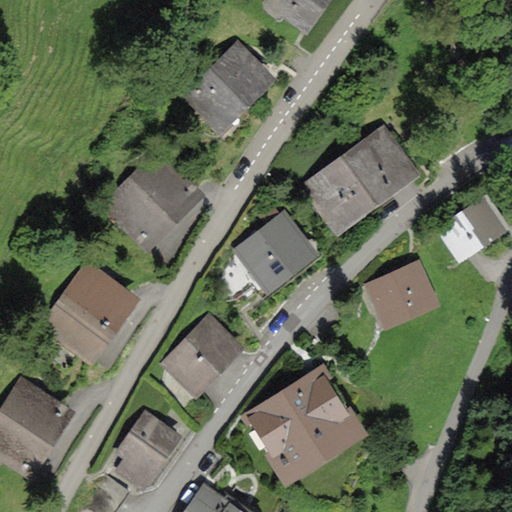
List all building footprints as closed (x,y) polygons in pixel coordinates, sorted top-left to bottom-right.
[(304,24),(321,0),(277,0),(275,3),(304,24)] [(266,76),(237,48),(190,96),(218,124),(266,76)] [(309,187),(336,224),(408,171),(381,134),(309,187)] [(110,203),(145,238),(191,192),(156,157),(110,203)] [(474,238),(499,221),(485,200),(442,230),(460,256),(478,244),(474,238)] [(240,249),(266,284),(309,252),(282,217),(240,249)] [(374,286),(387,315),(410,305),(412,310),(429,302),(414,268),(402,274),(399,267),(386,273),(389,280),(374,286)] [(107,326),(127,299),(88,270),(68,297),(107,326)] [(107,326),(68,297),(48,323),(88,352),(107,326)] [(169,363),(195,388),(234,348),(208,323),(169,363)] [(256,420),(288,470),(352,430),(320,380),(256,420)] [(45,440),(62,413),(21,386),(3,413),(45,440)] [(3,413),(0,418),(0,450),(27,468),(45,440),(3,413)] [(140,482),(172,436),(145,416),(121,450),(129,455),(120,468),(140,482)] [(121,503),(129,492),(103,473),(95,485),(121,503)] [(114,511),(121,503),(95,485),(79,507),(86,511),(114,511)] [(235,511),(206,491),(190,511),(235,511)]
